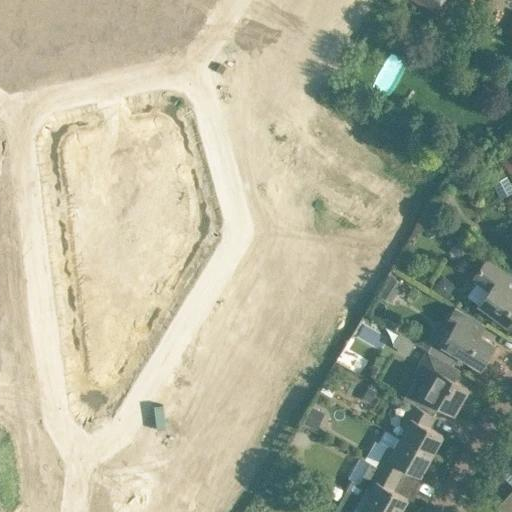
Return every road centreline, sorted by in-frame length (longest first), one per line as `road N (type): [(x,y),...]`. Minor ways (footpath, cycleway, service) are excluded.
road 1 (residential): [(83,449),(118,429),(240,225),(194,68)]
road 2 (residential): [(17,105),(54,415),(83,449)]
road 3 (residential): [(194,68),(17,105)]
road 4 (residential): [(453,492),(511,380)]
